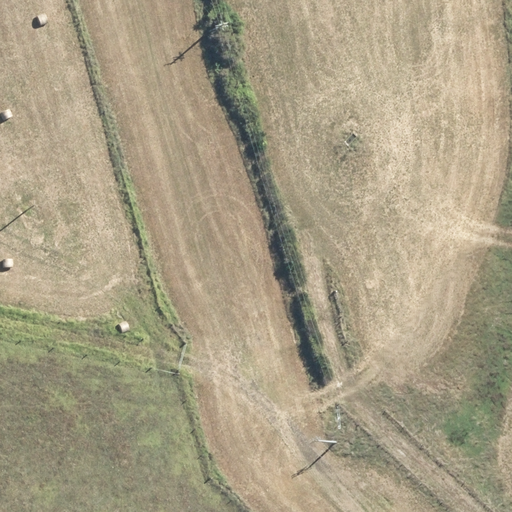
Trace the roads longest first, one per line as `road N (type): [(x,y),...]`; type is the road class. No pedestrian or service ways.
road 1 (track): [(364,511),(275,413),(211,369),(0,329)]
road 2 (track): [(320,294),(342,396),(466,511)]
